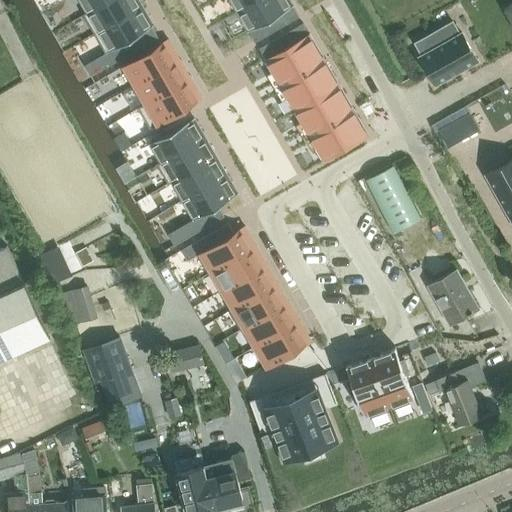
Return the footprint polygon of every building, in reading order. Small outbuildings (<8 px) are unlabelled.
[(81,0),(88,11),(107,0),(81,0)] [(88,11),(83,13),(95,32),(142,5),(139,0),(107,0),(88,11)] [(232,0),(238,10),(255,0),(232,0)] [(290,0),(255,0),(238,10),(249,29),(250,30),(257,26),(264,21),(272,17),(279,13),(286,9),(293,5),(294,5),(293,4),(290,0)] [(142,5),(95,32),(106,52),(114,48),(124,42),(133,36),(143,31),(152,25),(154,24),(153,23),(142,5)] [(293,5),(286,9),(292,19),(299,15),(293,5)] [(286,9),(279,13),(285,24),(292,19),(286,9)] [(279,13),(272,17),(278,28),(285,24),(279,13)] [(272,17),(264,21),(270,32),(278,28),(272,17)] [(264,21),(257,26),(263,36),(270,32),(264,21)] [(422,55),(420,55),(436,83),(478,60),(462,32),(460,33),(453,21),(430,34),(437,46),(422,55)] [(303,22),(296,26),(302,36),(309,32),(303,22)] [(152,25),(143,31),(149,41),(158,36),(152,25)] [(257,26),(250,30),(256,40),(263,36),(257,26)] [(296,26),(289,30),(295,41),(302,36),(296,26)] [(289,30),(282,34),(288,45),(295,41),(289,30)] [(143,31),(133,36),(139,47),(149,41),(143,31)] [(273,53),(266,57),(274,71),(288,96),(295,108),(339,83),(309,32),(302,36),(295,41),(288,45),(280,49),(273,53)] [(282,34),(274,39),(280,49),(288,45),(282,34)] [(133,36),(124,42),(130,52),(139,47),(133,36)] [(274,39),(267,43),(273,53),(280,49),(274,39)] [(164,41),(125,64),(136,83),(175,61),(164,41)] [(124,42),(114,48),(120,58),(130,52),(124,42)] [(267,43),(260,47),(266,57),(273,53),(267,43)] [(106,52),(104,53),(110,63),(120,58),(114,48),(106,52)] [(104,53),(95,58),(101,69),(110,63),(104,53)] [(95,58),(85,64),(91,74),(101,69),(95,58)] [(136,83),(123,91),(133,109),(138,106),(147,101),(147,102),(186,79),(175,61),(136,83)] [(147,101),(138,106),(150,127),(187,105),(198,99),(186,79),(147,102),(147,101)] [(339,83),(295,108),(302,120),(317,146),(325,159),(368,134),(339,83)] [(471,111),(440,128),(450,145),(480,128),(471,111)] [(193,117),(150,142),(151,143),(161,160),(162,161),(205,136),(194,117),(195,117),(194,116),(193,117)] [(125,130),(113,137),(121,151),(133,144),(125,130)] [(161,160),(157,163),(169,183),(173,181),(172,179),(216,154),(205,136),(162,161),(161,160)] [(216,154),(172,179),(173,181),(183,198),(227,173),(216,154)] [(511,159),(487,173),(511,218),(511,159)] [(394,163),(367,178),(395,231),(422,217),(394,163)] [(227,173),(183,198),(194,217),(194,218),(195,218),(199,216),(209,210),(218,204),(238,193),(238,192),(237,192),(227,173)] [(218,204),(209,210),(215,220),(224,215),(224,214),(218,204)] [(209,210),(199,216),(205,226),(215,220),(209,210)] [(194,218),(188,221),(195,232),(205,226),(199,216),(195,218),(194,218)] [(188,221),(179,227),(185,238),(195,232),(188,221)] [(229,221),(219,227),(225,237),(235,232),(229,222),(229,221)] [(179,227),(169,233),(175,243),(185,238),(179,227)] [(219,227),(210,232),(216,243),(225,237),(219,227)] [(206,248),(198,253),(209,274),(214,271),(213,270),(252,247),(241,228),(235,232),(225,237),(216,243),(206,248)] [(210,232),(200,238),(206,248),(216,243),(210,232)] [(200,238),(191,243),(197,254),(198,253),(206,248),(200,238)] [(191,243),(182,249),(188,259),(197,254),(191,243)] [(0,360),(51,337),(26,282),(9,244),(0,248),(0,360)] [(252,247),(213,270),(214,271),(223,288),(263,266),(252,247)] [(165,262),(157,266),(172,292),(180,287),(165,262)] [(263,266),(223,288),(234,307),(273,284),(263,266)] [(451,321),(478,306),(458,269),(430,284),(451,321)] [(234,307),(230,309),(242,330),(246,327),(245,326),(284,303),(273,284),(234,307)] [(284,303),(245,326),(246,327),(256,345),(295,322),(284,303)] [(295,322),(256,345),(268,365),(307,342),(295,322)] [(121,336),(84,349),(96,382),(102,380),(110,405),(142,394),(121,336)] [(200,344),(166,352),(172,373),(205,364),(200,344)] [(348,363),(347,364),(347,365),(348,366),(351,375),(351,376),(347,378),(352,392),(357,390),(365,414),(366,414),(366,413),(371,411),(372,416),(386,410),(385,406),(394,403),(396,407),(410,402),(408,398),(413,396),(413,397),(414,396),(405,372),(410,371),(404,357),(400,358),(396,348),(396,347),(396,346),(395,346),(395,347),(381,352),(373,355),(370,356),(362,359),(348,364),(348,363)] [(435,350),(424,355),(429,368),(440,363),(435,350)] [(230,351),(222,356),(226,362),(234,358),(230,351)] [(234,358),(226,362),(232,373),(236,371),(238,363),(235,357),(234,358)] [(460,423),(482,414),(468,378),(460,381),(455,370),(437,377),(441,388),(445,386),(460,423)] [(250,400),(249,400),(261,433),(274,428),(285,458),(302,451),(319,445),(336,439),(325,408),(338,404),(330,383),(327,374),(326,372),(250,400)] [(511,388),(508,378),(498,382),(502,393),(511,388)] [(422,380),(413,384),(417,395),(427,392),(422,380)] [(180,412),(176,398),(165,401),(169,415),(180,412)] [(101,419),(82,426),(87,439),(106,431),(101,419)] [(64,443),(79,435),(73,425),(59,432),(64,443)] [(36,448),(25,451),(29,491),(31,511),(68,511),(67,500),(57,501),(54,498),(47,498),(44,502),(43,502),(43,491),(36,448)] [(243,499),(239,481),(252,478),(245,450),(232,453),(233,457),(206,463),(216,506),(243,499)] [(21,452),(0,458),(0,478),(7,476),(14,474),(16,490),(9,490),(11,511),(31,511),(29,491),(25,451),(21,452)] [(188,511),(191,511),(216,506),(206,463),(178,470),(188,511)] [(123,511),(155,511),(152,482),(137,484),(139,503),(122,505),(123,511)] [(75,511),(107,511),(105,486),(91,487),(91,496),(74,497),(75,511)]
